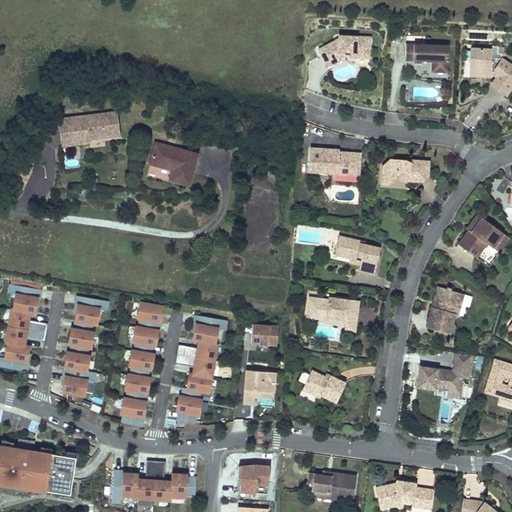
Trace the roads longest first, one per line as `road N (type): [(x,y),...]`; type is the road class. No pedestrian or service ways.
road 1 (unclassified): [(481,151),(420,235),(395,308),(380,445)]
road 2 (residential): [(313,103),(456,132),(481,151)]
road 3 (unclassified): [(380,445),(213,440)]
road 4 (unclassified): [(155,446),(178,304)]
road 5 (unclassified): [(506,455),(380,445)]
road 6 (unclassified): [(155,446),(39,403)]
road 7 (unclassified): [(39,403),(60,283)]
